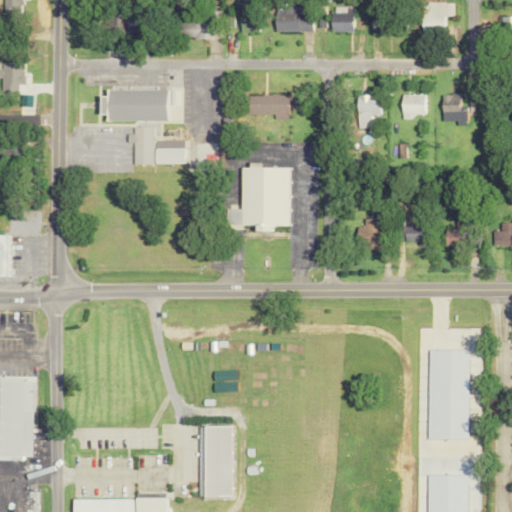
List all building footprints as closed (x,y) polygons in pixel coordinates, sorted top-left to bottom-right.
[(420,28),(442,27),(442,16),(451,15),(450,2),(419,3),(420,28)] [(349,32),(349,7),(329,6),(328,31),(349,32)] [(239,33),(257,31),(255,9),(237,10),(239,33)] [(272,32),(310,31),(309,12),(271,13),(272,32)] [(368,15),(368,31),(389,32),(389,16),(368,15)] [(498,27),(511,26),(511,16),(498,17),(498,27)] [(178,18),(177,37),(210,38),(211,19),(178,18)] [(104,120),(166,120),(167,104),(175,104),(175,89),(104,89),(104,96),(97,96),(97,113),(104,113),(104,120)] [(286,95),(245,94),(244,114),(271,114),(271,119),(285,119),(286,95)] [(376,94),(353,95),(354,128),(367,127),(367,115),(377,114),(376,94)] [(423,95),(399,94),(399,119),(407,119),(407,114),(422,114),(423,95)] [(439,121),(454,120),(454,125),(464,125),(463,106),(457,106),(456,94),(439,94),(439,121)] [(150,164),(151,126),(131,126),(131,139),(130,163),(150,164)] [(181,163),(181,140),(152,139),(152,163),(181,163)] [(286,167),(257,166),(257,164),(237,164),(237,209),(223,208),(223,224),(252,225),(252,231),(267,231),(267,225),(285,225),(286,167)] [(361,248),(377,249),(378,218),(362,217),(361,248)] [(454,228),(442,229),(443,246),(459,245),(458,219),(454,220),(454,228)] [(511,222),(498,222),(498,231),(491,231),(490,244),(511,244),(511,222)] [(400,226),(400,241),(415,241),(415,245),(426,245),(425,226),(400,226)] [(0,457),(29,458),(31,378),(0,377),(0,457)] [(229,496),(230,425),(203,425),(202,496),(229,496)] [(164,511),(164,497),(133,498),(133,511),(164,511)] [(130,511),(130,498),(70,499),(69,511),(130,511)]
